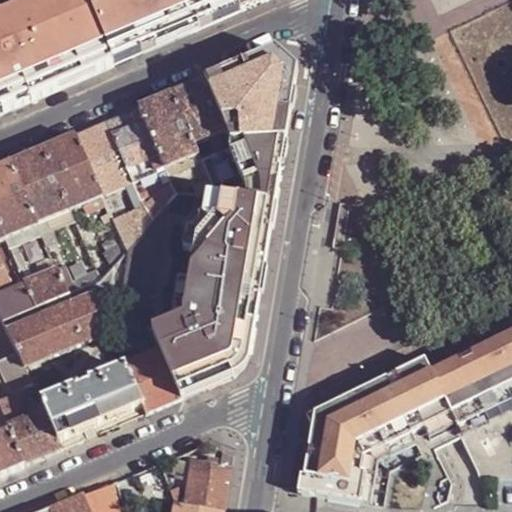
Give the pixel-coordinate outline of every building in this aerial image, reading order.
[(0,27),(0,28),(34,106),(48,99),(61,93),(57,84),(77,75),(96,66),(101,76),(115,69),(111,60),(110,58),(102,40),(84,0),(66,0),(69,6),(57,12),(58,14),(31,25),(27,15),(15,21),(0,27)] [(62,0),(54,4),(57,12),(69,6),(66,0),(62,0)] [(84,0),(102,40),(110,58),(138,46),(142,55),(157,48),(153,40),(195,21),(199,30),(214,23),(210,15),(239,3),(237,0),(84,0)] [(244,14),(275,0),(237,0),(239,3),(244,14)] [(111,60),(115,69),(166,48),(177,42),(187,38),(209,29),(220,24),(233,18),(244,14),(239,3),(210,15),(214,23),(199,30),(195,21),(153,40),(157,48),(142,55),(138,46),(110,58),(111,60)] [(54,4),(27,15),(31,25),(58,14),(57,12),(54,4)] [(0,108),(5,118),(34,106),(0,28),(0,108)] [(223,133),(230,150),(248,148),(254,147),(276,146),(277,144),(285,144),(296,73),(292,69),(274,52),(247,64),(203,83),(216,115),(221,127),(223,133)] [(77,75),(81,85),(101,76),(96,66),(77,75)] [(57,84),(61,93),(81,85),(77,75),(57,84)] [(203,83),(171,98),(192,147),(223,133),(221,127),(216,115),(203,83)] [(171,98),(139,112),(165,172),(165,173),(198,158),(192,147),(171,98)] [(139,112),(107,126),(133,184),(134,186),(165,172),(139,112)] [(74,141),(99,199),(133,184),(107,126),(74,141)] [(74,141),(42,154),(69,215),(100,200),(99,199),(74,141)] [(171,383),(180,405),(207,392),(204,384),(228,373),(239,359),(250,361),(256,320),(260,297),(272,227),(285,144),(277,144),(276,146),(254,147),(248,148),(230,150),(208,159),(225,201),(214,199),(213,199),(204,199),(201,220),(198,220),(181,324),(150,337),(152,341),(158,354),(166,372),(171,383)] [(11,169),(37,228),(69,215),(42,154),(11,169)] [(11,169),(0,173),(0,231),(6,244),(38,230),(37,228),(11,169)] [(172,189),(174,195),(182,196),(203,199),(204,199),(213,199),(214,199),(208,183),(172,189)] [(171,187),(143,209),(151,227),(160,215),(175,197),(174,195),(172,189),(171,187)] [(141,205),(115,233),(125,255),(140,240),(151,227),(143,209),(141,205)] [(37,228),(38,230),(43,241),(55,236),(75,228),(69,215),(37,228)] [(126,329),(142,331),(146,301),(152,302),(166,216),(160,215),(151,227),(140,240),(125,255),(120,295),(90,290),(93,299),(105,325),(119,328),(126,329)] [(38,230),(6,244),(10,255),(19,251),(43,241),(38,230)] [(55,236),(43,241),(44,243),(46,248),(46,249),(59,244),(55,236)] [(19,251),(10,255),(18,272),(19,274),(28,270),(19,251)] [(0,290),(9,287),(0,264),(0,290)] [(19,274),(18,272),(13,275),(16,283),(22,281),(21,277),(19,274)] [(25,288),(25,289),(36,313),(46,309),(68,299),(57,273),(31,285),(25,288)] [(22,281),(25,288),(31,285),(27,275),(21,277),(22,281)] [(25,289),(0,300),(0,316),(4,325),(5,327),(36,313),(25,289)] [(46,309),(50,319),(73,308),(69,298),(68,299),(46,309)] [(50,319),(9,338),(19,359),(25,373),(110,336),(105,325),(93,299),(73,308),(50,319)] [(0,366),(19,359),(9,338),(5,327),(4,325),(0,316),(0,366)] [(304,492),(363,502),(371,454),(453,416),(457,426),(459,429),(511,403),(511,321),(429,360),(317,413),(304,492)] [(105,325),(110,336),(111,337),(119,334),(121,334),(119,328),(105,325)] [(142,331),(126,329),(126,338),(152,341),(150,337),(148,332),(142,331)] [(111,337),(113,344),(122,340),(119,334),(111,337)] [(147,418),(180,405),(171,383),(166,372),(158,354),(125,367),(127,372),(143,409),(147,418)] [(25,373),(19,359),(0,366),(0,371),(12,399),(16,398),(21,395),(33,390),(25,373)] [(204,384),(207,392),(224,385),(226,384),(234,381),(237,379),(240,376),(244,371),(246,369),(247,367),(249,364),(250,361),(239,359),(228,373),(204,384)] [(58,446),(143,409),(127,372),(42,409),(45,415),(58,446)] [(16,398),(19,404),(24,402),(21,395),(16,398)] [(16,398),(12,399),(0,404),(0,415),(4,424),(23,414),(19,404),(16,398)] [(511,403),(459,429),(464,442),(511,419),(511,403)] [(25,471),(62,455),(58,446),(45,415),(8,431),(9,436),(25,471)] [(371,454),(363,502),(374,504),(381,462),(457,426),(453,416),(371,454)] [(0,440),(0,481),(25,471),(9,436),(0,440)] [(222,469),(233,471),(235,458),(225,455),(222,469)] [(233,471),(222,469),(193,464),(192,467),(190,482),(185,510),(197,511),(226,511),(229,495),(233,471)] [(178,481),(190,482),(192,467),(180,466),(178,481)] [(162,467),(141,476),(146,489),(166,480),(165,475),(162,467)] [(119,511),(113,488),(83,500),(88,511),(119,511)] [(178,491),(170,494),(176,508),(183,510),(183,509),(178,491)] [(54,511),(88,511),(83,500),(54,511)]
